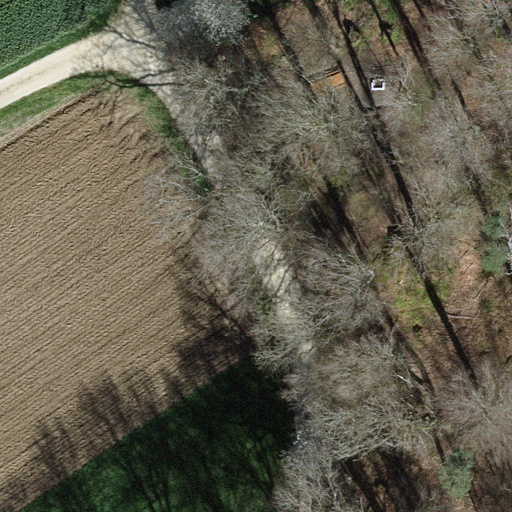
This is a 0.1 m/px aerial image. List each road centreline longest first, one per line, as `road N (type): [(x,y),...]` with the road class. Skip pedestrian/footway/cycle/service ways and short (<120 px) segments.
road 1 (track): [(141,7),(263,226),(298,315),(316,511)]
road 2 (track): [(0,90),(141,7)]
